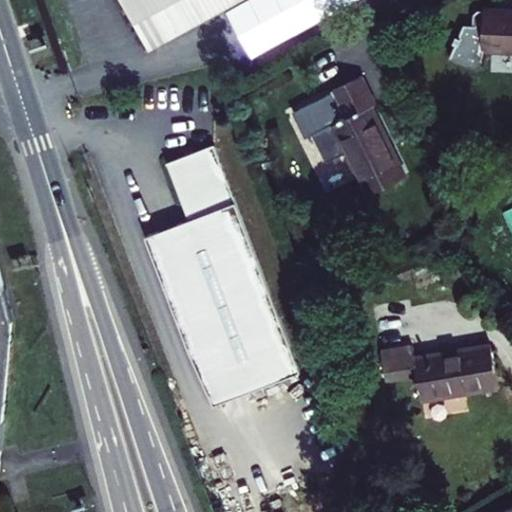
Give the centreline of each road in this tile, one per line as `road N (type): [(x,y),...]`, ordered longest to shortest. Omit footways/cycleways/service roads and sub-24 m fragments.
road 1 (secondary): [(165,511),(87,273),(47,180)]
road 2 (secondary): [(47,180),(107,428)]
road 3 (unknown): [(36,146),(139,124),(173,208)]
